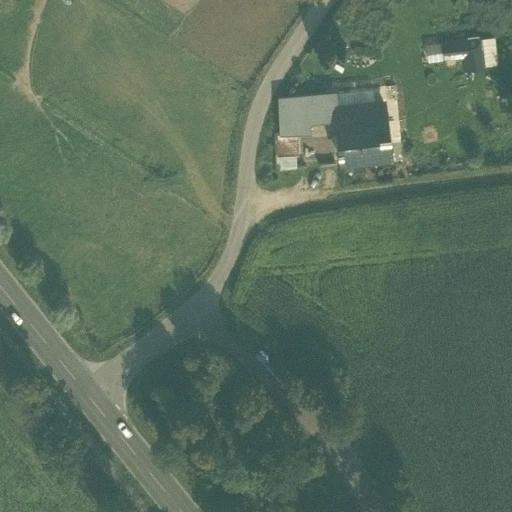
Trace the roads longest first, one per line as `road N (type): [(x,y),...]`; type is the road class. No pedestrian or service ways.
road 1 (unclassified): [(326,0),(264,95),(250,134),(233,253),(196,306),(81,387)]
road 2 (track): [(242,211),(511,176)]
road 3 (secondary): [(179,511),(81,387)]
road 4 (secondary): [(81,387),(0,284)]
